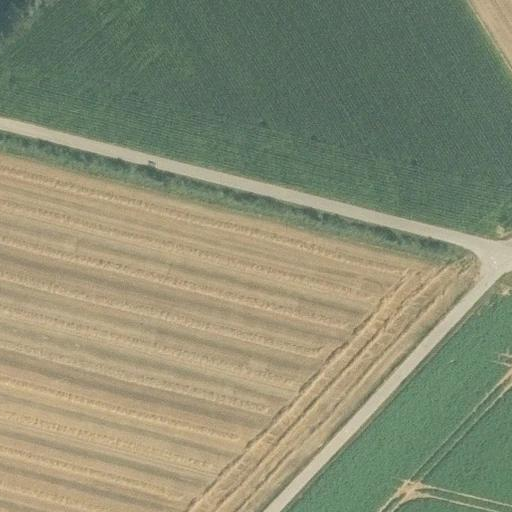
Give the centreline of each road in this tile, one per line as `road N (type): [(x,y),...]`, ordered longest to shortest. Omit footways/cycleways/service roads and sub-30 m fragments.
road 1 (track): [(507,255),(0,127)]
road 2 (track): [(272,511),(507,255)]
